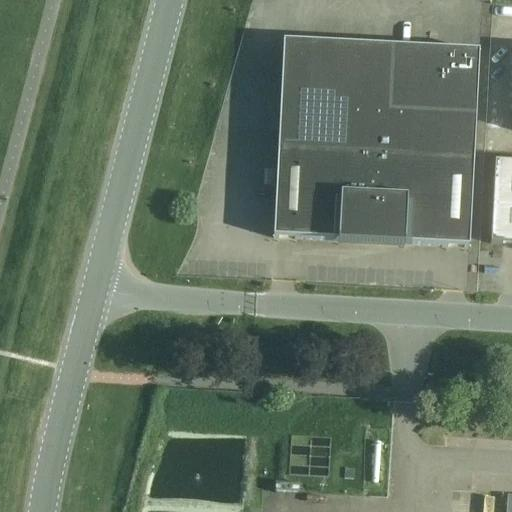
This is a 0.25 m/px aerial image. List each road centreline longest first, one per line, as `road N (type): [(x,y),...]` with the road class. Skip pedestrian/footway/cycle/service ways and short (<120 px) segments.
road 1 (tertiary): [(92,289),(511,323)]
road 2 (tertiary): [(92,289),(167,0)]
road 3 (unclassified): [(34,511),(92,289)]
